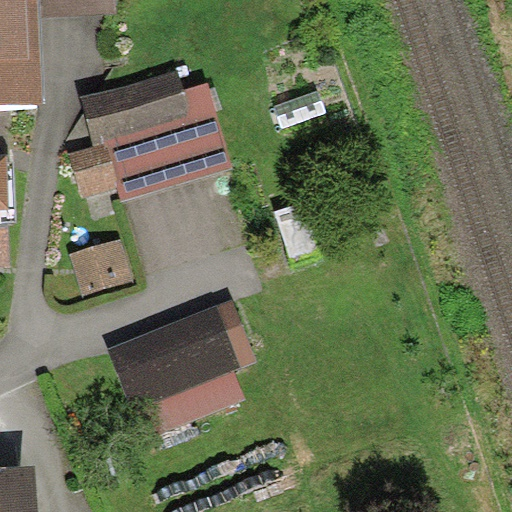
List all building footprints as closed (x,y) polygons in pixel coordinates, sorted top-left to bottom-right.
[(0,0),(0,106),(28,106),(23,0),(0,0)] [(118,181),(122,196),(228,164),(206,90),(183,97),(176,75),(111,95),(122,131),(100,137),(103,147),(75,156),(85,191),(118,181)] [(295,221),(264,230),(278,279),(309,270),(295,221)] [(210,319),(117,359),(137,406),(231,366),(210,319)] [(26,511),(24,486),(0,487),(0,511),(26,511)]
